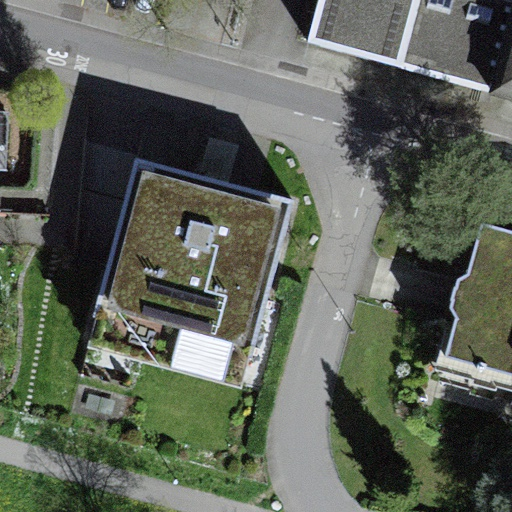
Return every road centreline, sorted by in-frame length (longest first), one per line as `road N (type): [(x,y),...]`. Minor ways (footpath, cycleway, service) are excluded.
road 1 (residential): [(365,132),(313,351),(298,459),(328,511)]
road 2 (residential): [(365,132),(0,30)]
road 3 (residential): [(511,170),(365,132)]
